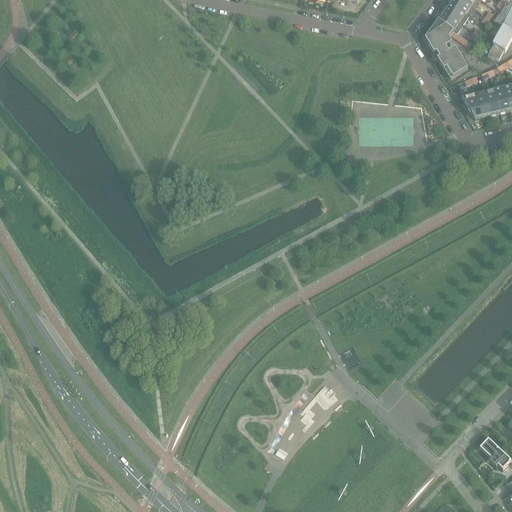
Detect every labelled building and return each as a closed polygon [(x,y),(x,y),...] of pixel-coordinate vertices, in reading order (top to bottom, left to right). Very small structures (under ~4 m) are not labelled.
[(475,11),(459,0),(454,0),(450,6),(469,19),(475,11)] [(481,3),(476,0),(459,0),(475,11),(481,3)] [(469,19),(450,6),(445,14),(463,28),(469,19)] [(511,33),(511,10),(511,9),(506,18),(508,19),(503,29),(511,33)] [(463,28),(445,14),(438,23),(457,36),(463,28)] [(490,21),(486,18),(482,24),(486,27),(490,21)] [(468,71),(455,50),(449,54),(446,49),(452,45),(449,40),(451,38),(469,51),(472,47),(457,36),(438,23),(425,41),(434,56),(433,57),(436,62),(437,61),(450,82),(468,71)] [(505,54),(511,40),(511,33),(503,29),(503,30),(501,29),(496,37),(498,38),(488,58),(499,62),(503,53),(505,54)] [(509,114),(504,90),(495,93),(500,116),(509,114)] [(481,120),(476,97),(474,97),(473,93),(463,95),(464,100),(462,100),(475,122),(481,120)] [(500,116),(495,93),(485,95),(491,118),(500,116)] [(491,118),(485,95),(476,97),(481,120),(491,118)] [(511,463),(489,441),(480,450),(492,461),(490,463),(496,469),(498,467),(503,472),(511,463)]
